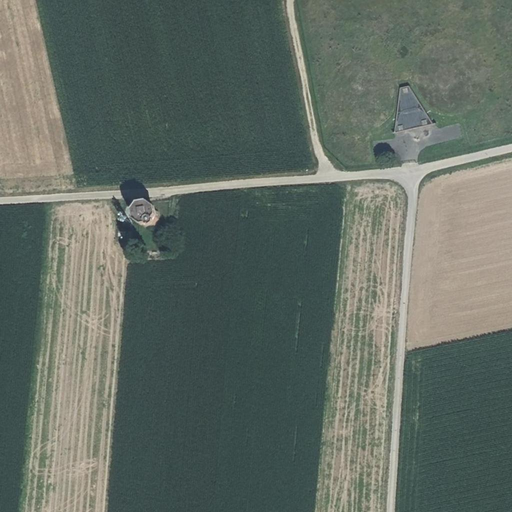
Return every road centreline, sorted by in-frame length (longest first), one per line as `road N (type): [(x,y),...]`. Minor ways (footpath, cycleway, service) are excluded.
road 1 (unclassified): [(415,175),(0,202)]
road 2 (unclassified): [(391,511),(415,175)]
road 3 (track): [(325,180),(292,0)]
